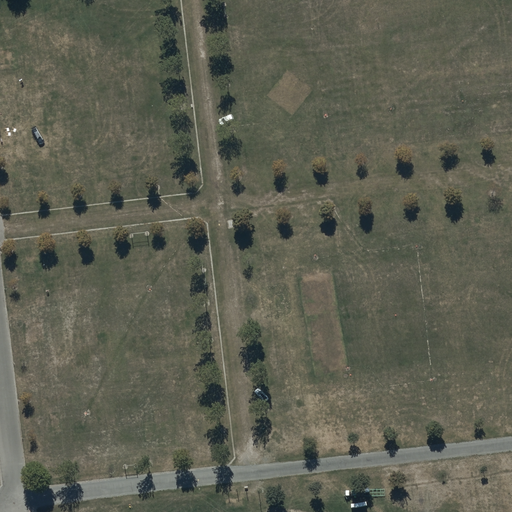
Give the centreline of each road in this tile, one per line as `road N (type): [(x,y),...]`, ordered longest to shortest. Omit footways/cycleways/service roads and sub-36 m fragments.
road 1 (track): [(193,0),(258,511)]
road 2 (track): [(511,166),(0,227)]
road 3 (track): [(511,444),(15,502)]
